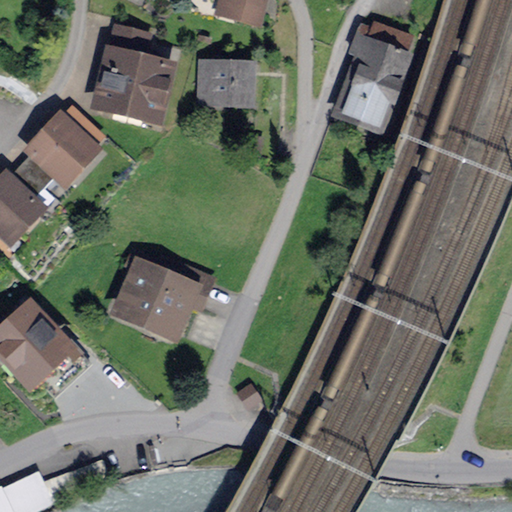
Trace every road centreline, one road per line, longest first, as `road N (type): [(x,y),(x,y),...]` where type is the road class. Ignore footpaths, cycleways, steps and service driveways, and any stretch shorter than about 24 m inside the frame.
road 1 (residential): [(202,429),(312,162)]
road 2 (unclassified): [(465,468),(390,464),(202,429)]
road 3 (unclassified): [(0,468),(40,447),(177,425)]
road 4 (residential): [(465,468),(464,432),(511,302)]
road 5 (residential): [(312,162),(363,0)]
road 6 (residential): [(290,0),(305,30),(312,162)]
